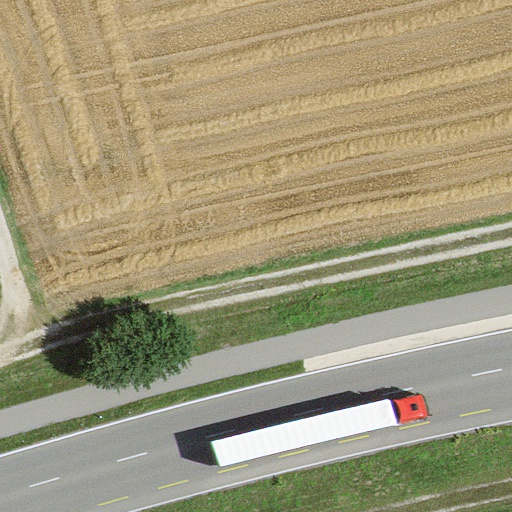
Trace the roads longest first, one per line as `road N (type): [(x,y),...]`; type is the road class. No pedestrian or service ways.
road 1 (primary): [(0,498),(136,457),(511,367)]
road 2 (track): [(511,229),(0,355)]
road 3 (track): [(0,229),(17,348)]
